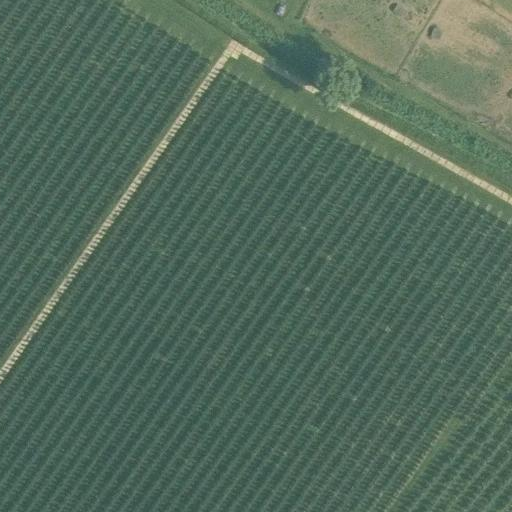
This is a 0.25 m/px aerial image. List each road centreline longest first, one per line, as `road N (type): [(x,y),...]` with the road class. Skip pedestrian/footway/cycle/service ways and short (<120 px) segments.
road 1 (track): [(0,376),(232,44),(511,202)]
road 2 (track): [(393,511),(511,361)]
